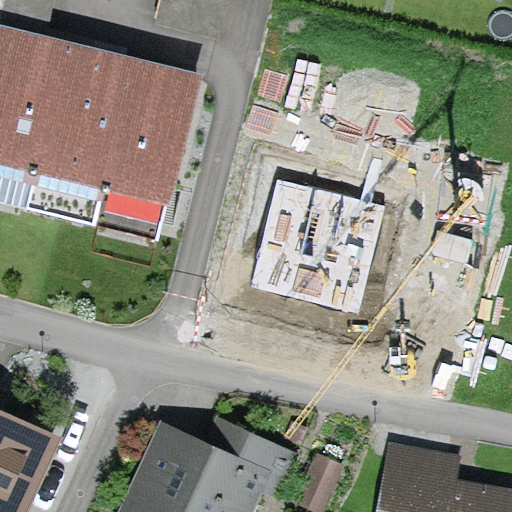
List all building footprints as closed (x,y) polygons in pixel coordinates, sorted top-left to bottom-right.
[(0,0),(0,4),(47,16),(50,0),(0,0)] [(217,37),(224,8),(191,0),(164,0),(159,23),(217,37)] [(161,224),(197,78),(2,31),(0,39),(0,184),(25,191),(21,205),(99,224),(103,210),(161,224)] [(0,497),(21,451),(40,460),(49,441),(0,418),(0,497)] [(166,429),(127,511),(243,511),(258,479),(277,487),(292,453),(234,427),(221,454),(166,429)] [(317,454),(297,499),(319,509),(339,464),(317,454)] [(393,475),(385,511),(502,511),(505,495),(393,475)]
